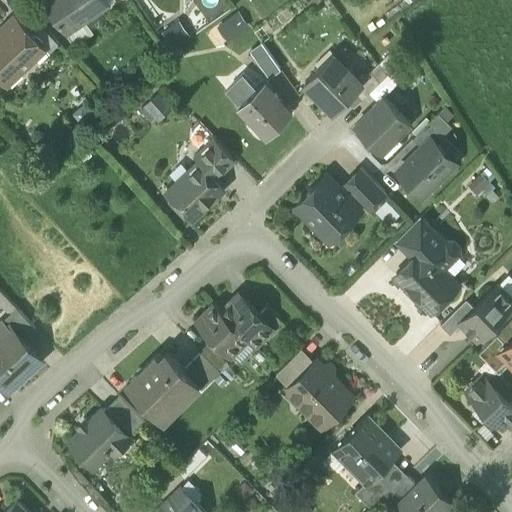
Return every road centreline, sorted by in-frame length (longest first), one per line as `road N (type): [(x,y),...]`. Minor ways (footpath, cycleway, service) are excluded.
road 1 (residential): [(490,475),(263,245),(245,238)]
road 2 (residential): [(245,238),(230,240),(28,410),(15,444)]
road 3 (residential): [(245,238),(248,210),(332,128)]
